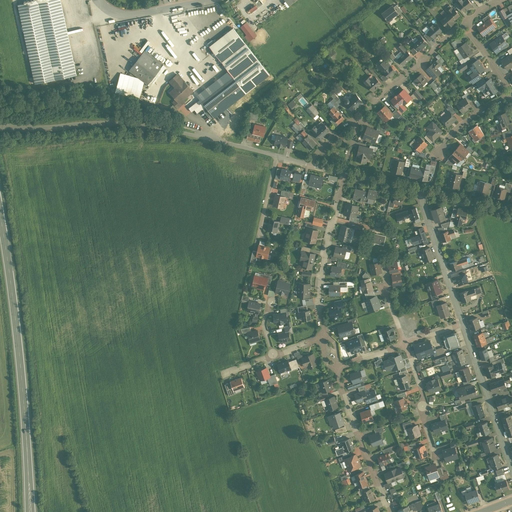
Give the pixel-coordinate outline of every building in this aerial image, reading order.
[(39,0),(24,3),(17,5),(35,84),(76,75),(75,69),(73,69),(58,0),(39,0)] [(468,0),(463,0),(463,1),(462,0),(458,0),(456,1),(457,2),(462,9),(464,11),(472,5),(468,0)] [(462,9),(457,2),(453,4),(459,11),(462,9)] [(392,5),(382,13),(388,21),(398,13),(395,9),(392,5)] [(444,18),(441,21),(446,27),(447,27),(448,28),(454,22),(453,21),(459,15),(454,9),(453,9),(449,5),(445,9),(449,14),(447,15),(444,18)] [(503,9),(499,11),(503,19),(507,17),(503,9)] [(485,22),(478,28),(480,31),(481,31),(484,35),(491,30),(490,28),(494,26),(489,20),(489,19),(485,22)] [(256,35),(246,23),(241,27),(247,35),(245,36),(249,41),(256,35)] [(436,24),(434,27),(432,25),(429,28),(431,29),(428,31),(430,34),(433,38),(434,38),(442,31),(436,24)] [(257,59),(233,28),(210,46),(234,77),(257,59)] [(158,29),(145,45),(165,61),(177,45),(158,29)] [(427,44),(420,35),(416,38),(418,39),(413,43),(419,50),(427,44)] [(498,38),(490,44),(496,53),(503,48),(502,47),(507,43),(504,40),(501,36),(498,38)] [(466,43),(458,48),(464,57),(464,58),(467,55),(472,52),(466,43)] [(407,51),(401,45),(398,48),(403,54),(407,51)] [(332,58),(335,57),(334,55),(337,53),(334,49),(329,52),(332,58)] [(144,51),(129,70),(139,78),(141,75),(149,82),(163,65),(144,51)] [(407,51),(403,54),(398,59),(403,65),(412,57),(407,51)] [(397,59),(392,53),(389,56),(395,62),(398,59),(397,59)] [(511,53),(502,61),(507,70),(511,66),(511,53)] [(394,62),(388,56),(385,59),(390,65),(394,62)] [(234,77),(233,77),(246,93),(270,75),(257,59),(234,77)] [(385,59),(382,62),(384,64),(380,67),(384,71),(382,72),(383,72),(384,71),(386,74),(389,77),(396,71),(390,65),(385,59)] [(484,69),(478,60),(469,65),(474,72),(476,75),(478,73),(484,69)] [(436,61),(426,69),(434,78),(441,73),(436,68),(439,65),(436,61)] [(464,62),(458,67),(462,71),(468,67),(464,62)] [(472,72),(467,76),(472,83),(474,82),(471,78),(476,75),(474,72),(473,73),(472,72)] [(476,75),(471,78),(474,82),(481,77),(478,73),(476,75)] [(193,91),(183,80),(183,81),(177,74),(169,81),(176,88),(179,85),(180,86),(174,92),(179,96),(172,102),(178,108),(185,101),(183,100),(193,91)] [(421,74),(415,80),(421,86),(427,81),(421,74)] [(373,78),(371,75),(364,81),(367,84),(373,91),(377,88),(376,87),(381,83),(381,84),(381,83),(375,77),(373,78)] [(233,77),(199,104),(198,101),(189,108),(192,112),(195,109),(198,113),(206,107),(214,118),(246,93),(233,77)] [(483,78),(476,83),(479,87),(482,85),(482,84),(486,82),(483,78)] [(486,82),(482,84),(482,85),(485,88),(486,91),(490,88),(491,89),(495,86),(490,79),(486,82)] [(410,96),(404,89),(396,96),(403,105),(410,99),(411,98),(410,96)] [(341,101),(334,92),(331,95),(333,99),(339,105),(340,105),(342,107),(346,104),(345,102),(343,100),(341,101)] [(345,100),(345,101),(346,103),(346,104),(352,110),(362,101),(356,94),(349,100),(348,99),(347,99),(346,99),(345,100)] [(413,94),(410,96),(411,98),(410,99),(414,104),(418,100),(413,94)] [(188,101),(190,105),(200,98),(198,95),(188,101)] [(403,105),(396,96),(396,95),(393,98),(394,98),(392,100),(392,101),(395,105),(395,104),(398,108),(400,109),(404,106),(403,105)] [(465,98),(457,105),(463,113),(471,106),(465,98)] [(339,105),(333,99),(331,101),(336,108),(339,105)] [(345,119),(335,109),(336,108),(331,102),(328,104),(329,106),(331,108),(328,111),(334,118),(333,118),(335,120),(332,122),(331,121),(330,121),(336,127),(345,119)] [(319,112),(312,105),(307,110),(313,117),(319,112)] [(456,112),(451,105),(446,108),(449,111),(453,115),(456,112)] [(392,113),(385,106),(378,112),(383,118),(384,117),(386,120),(393,115),(393,114),(392,113)] [(293,116),(295,114),(288,107),(286,109),(293,116)] [(401,115),(396,109),(392,113),(393,114),(393,115),(396,119),(401,115)] [(449,111),(446,114),(447,115),(441,119),(441,121),(443,123),(445,123),(448,126),(456,119),(453,115),(449,111)] [(509,123),(505,113),(497,116),(500,123),(497,125),(499,130),(507,127),(506,125),(509,123)] [(321,122),(316,127),(315,126),(311,129),(317,135),(317,136),(319,139),(329,130),(321,122)] [(443,132),(433,122),(429,125),(432,129),(427,134),(427,135),(433,141),(443,132)] [(255,125),(253,133),(248,132),(247,139),(259,142),(261,136),(262,133),(264,133),(265,127),(255,125)] [(477,125),(468,131),(475,141),(484,135),(477,125)] [(385,130),(378,126),(376,131),(380,132),(379,133),(383,135),(385,130)] [(376,131),(367,127),(363,138),(375,143),(379,133),(380,132),(376,131)] [(304,130),(299,134),(304,138),(308,135),(304,130)] [(510,130),(502,132),(504,139),(507,138),(507,137),(511,135),(511,133),(510,134),(509,130),(510,130)] [(287,137),(277,135),(275,144),(278,145),(282,146),(283,146),(285,146),(286,146),(287,138),(287,137)] [(316,144),(308,135),(304,138),(302,140),(310,149),(316,144)] [(433,141),(427,135),(425,137),(431,143),(433,141)] [(427,144),(420,137),(412,144),(417,149),(420,151),(421,150),(427,144)] [(465,149),(460,144),(453,153),(457,157),(459,155),(462,157),(467,151),(468,152),(469,151),(465,149)] [(474,150),(468,145),(465,149),(469,151),(468,152),(471,154),(474,150)] [(369,148),(360,146),(357,155),(357,160),(365,162),(366,158),(367,158),(370,159),(372,151),(372,149),(369,148)] [(423,152),(421,150),(420,151),(417,149),(416,151),(418,153),(417,156),(425,158),(426,153),(423,152)] [(457,157),(453,153),(448,158),(449,158),(454,163),(456,161),(457,163),(463,162),(464,161),(462,157),(459,155),(457,157)] [(404,162),(394,159),(391,172),(401,174),(404,162)] [(420,169),(412,167),(411,170),(409,176),(414,178),(414,177),(418,178),(420,169)] [(288,169),(285,169),(282,168),(282,169),(281,173),(280,178),(279,178),(283,179),(283,180),(286,180),(289,180),(292,171),(288,170),(288,169)] [(429,171),(420,169),(418,178),(427,180),(429,173),(429,171)] [(461,175),(451,172),(448,185),(458,188),(461,175)] [(323,178),(311,175),(309,184),(321,187),(323,178)] [(490,183),(480,181),(477,191),(487,193),(490,183)] [(504,189),(499,187),(497,192),(496,191),(495,197),(504,199),(506,191),(506,189),(504,189)] [(290,192),(282,190),(280,196),(285,197),(289,198),(290,192)] [(376,191),(369,190),(368,193),(356,190),(354,198),(374,203),(376,191)] [(404,196),(395,194),(394,198),(393,202),(394,203),(402,205),(404,196)] [(280,196),(276,195),(273,205),(283,208),(285,197),(280,196)] [(315,201),(301,197),(299,207),(297,215),(304,217),(306,209),(312,210),(313,210),(315,201)] [(358,206),(347,203),(344,214),(350,216),(356,217),(358,206)] [(446,218),(442,206),(432,209),(436,222),(446,218)] [(417,207),(409,210),(411,216),(412,219),(415,218),(420,217),(417,207)] [(467,211),(459,209),(458,209),(457,213),(455,223),(461,225),(463,218),(465,219),(467,211)] [(409,210),(396,214),(398,220),(399,220),(405,218),(411,216),(409,210)] [(323,220),(314,217),(313,224),(321,226),(323,220)] [(276,232),(279,222),(270,220),(267,230),(268,230),(269,231),(270,232),(271,231),(276,232)] [(352,228),(342,225),(339,238),(349,241),(352,228)] [(318,230),(308,228),(307,232),(308,232),(306,240),(305,240),(315,243),(318,230)] [(448,230),(439,233),(442,242),(443,242),(444,244),(448,243),(448,240),(451,239),(448,232),(448,230)] [(454,230),(448,232),(451,239),(457,237),(454,230)] [(385,236),(371,233),(370,236),(372,237),(370,242),(383,245),(385,236)] [(419,234),(409,238),(411,245),(419,242),(420,245),(428,242),(425,233),(419,234)] [(270,247),(259,245),(258,252),(257,256),(267,258),(270,247)] [(342,248),(336,247),(334,256),(344,258),(346,251),(346,249),(342,248)] [(429,247),(421,250),(425,262),(433,259),(429,247)] [(310,253),(303,251),(300,260),(304,261),(302,267),(312,269),(313,263),(314,263),(314,262),(313,262),(314,258),(314,255),(315,255),(315,254),(310,253)] [(467,258),(457,261),(460,268),(462,267),(461,264),(468,262),(467,258)] [(457,260),(449,263),(452,271),(460,268),(457,261),(457,260)] [(379,262),(370,264),(372,274),(381,272),(380,268),(379,262)] [(396,262),(388,263),(389,269),(390,269),(391,272),(392,271),(393,274),(400,273),(400,269),(399,270),(398,266),(397,266),(396,262)] [(337,267),(332,266),(330,275),(340,276),(342,268),(337,267)] [(393,274),(392,274),(393,280),(392,280),(393,286),(401,284),(400,280),(401,279),(400,273),(393,274)] [(260,276),(255,275),(253,283),(252,283),(251,287),(257,288),(257,287),(263,289),(264,285),(266,284),(267,278),(265,278),(260,276)] [(363,280),(361,280),(363,289),(363,288),(364,292),(372,290),(373,290),(371,281),(369,282),(369,279),(368,279),(363,280)] [(438,279),(429,282),(431,288),(430,289),(432,294),(437,293),(442,291),(438,279)] [(285,281),(279,280),(276,282),(275,286),(277,288),(276,292),(280,293),(284,294),(284,293),(288,294),(290,283),(285,282),(285,281)] [(340,285),(329,285),(329,295),(340,295),(340,287),(340,285)] [(479,286),(468,290),(470,296),(482,293),(479,286)] [(372,290),(364,292),(367,300),(375,297),(372,290)] [(468,290),(460,293),(463,302),(471,300),(470,296),(468,290)] [(375,297),(367,300),(365,300),(366,302),(362,303),(364,307),(367,306),(369,310),(375,308),(376,311),(378,310),(377,307),(379,306),(378,301),(376,302),(376,300),(377,300),(376,297),(375,297)] [(261,304),(249,301),(247,310),(259,313),(261,304)] [(441,303),(437,305),(438,305),(440,312),(439,313),(441,317),(451,314),(449,310),(446,302),(441,303)] [(335,307),(329,308),(331,318),(334,318),(335,319),(337,319),(338,317),(342,316),(341,307),(340,306),(335,307)] [(307,310),(301,311),(302,320),(311,319),(310,310),(307,310)] [(281,314),(274,315),(275,323),(279,322),(279,324),(283,323),(283,322),(287,321),(286,315),(286,313),(281,314)] [(477,317),(468,320),(471,330),(480,327),(477,317)] [(508,321),(502,323),(504,329),(510,327),(508,321)] [(349,323),(338,326),(341,337),(355,333),(356,331),(355,328),(353,327),(352,324),(352,322),(349,323)] [(388,330),(382,332),(386,341),(396,337),(394,334),(395,334),(393,331),(392,328),(388,330)] [(257,330),(252,331),(251,331),(248,332),(250,341),(254,340),(255,341),(260,339),(257,330)] [(285,331),(278,333),(280,342),(290,340),(289,332),(288,331),(285,331)] [(458,338),(456,332),(443,336),(447,349),(461,345),(458,338)] [(483,332),(473,335),(475,341),(485,337),(484,337),(483,333),(483,332)] [(485,337),(475,341),(477,346),(483,344),(483,345),(487,344),(486,343),(487,343),(485,339),(485,337)] [(359,339),(349,343),(350,345),(349,346),(351,351),(352,351),(352,352),(362,348),(362,346),(359,339)] [(429,340),(414,346),(418,358),(434,353),(429,340)] [(486,348),(479,351),(482,359),(489,357),(487,351),(486,348)] [(462,349),(453,352),(455,359),(464,356),(462,349)] [(302,358),(302,360),(305,366),(311,364),(312,366),(317,364),(313,353),(302,358)] [(444,353),(437,355),(438,360),(440,359),(442,363),(447,361),(449,361),(447,356),(446,357),(444,353)] [(494,361),(499,359),(497,354),(493,355),(489,357),(491,362),(494,361)] [(387,370),(395,368),(395,369),(399,367),(404,366),(403,364),(400,355),(389,359),(383,361),(387,370)] [(449,361),(447,361),(448,366),(456,363),(457,365),(466,362),(464,356),(455,359),(449,361)] [(288,360),(278,365),(282,374),(292,369),(288,360)] [(442,363),(440,364),(443,372),(450,370),(448,366),(447,361),(442,363)] [(495,364),(493,365),(496,374),(501,372),(500,367),(502,366),(501,364),(500,362),(495,364)] [(492,365),(484,367),(488,377),(496,374),(493,365),(492,365)] [(267,367),(257,371),(260,380),(267,377),(270,376),(267,367)] [(468,367),(459,370),(459,371),(456,372),(460,382),(462,381),(463,381),(468,379),(472,378),(468,367)] [(360,370),(350,374),(354,383),(363,380),(360,370)] [(275,374),(270,376),(267,377),(270,385),(278,382),(275,374)] [(401,377),(397,378),(401,389),(410,386),(406,375),(401,377)] [(241,377),(230,381),(231,382),(233,388),(234,391),(234,390),(244,387),(241,377)] [(329,379),(319,382),(322,392),(327,391),(332,389),(329,379)] [(429,382),(427,383),(430,393),(441,389),(437,379),(434,380),(434,379),(429,381),(429,382)] [(499,380),(490,383),(493,391),(501,388),(499,380)] [(471,385),(457,389),(460,399),(461,399),(464,398),(469,396),(477,394),(474,386),(471,386),(471,385)] [(365,390),(354,394),(357,402),(366,399),(368,399),(366,393),(365,390)] [(375,390),(366,393),(368,399),(366,399),(367,402),(377,399),(375,390)] [(329,397),(325,399),(329,410),(338,406),(334,395),(329,397)] [(507,396),(496,400),(499,409),(503,408),(503,407),(510,405),(508,398),(507,396)] [(398,399),(394,401),(396,407),(394,407),(396,411),(397,410),(398,411),(407,407),(406,404),(407,404),(405,401),(403,398),(398,399)] [(480,403),(472,406),(476,417),(484,415),(480,404),(481,404),(480,403)] [(370,409),(361,413),(364,422),(373,419),(370,409)] [(336,413),(335,413),(335,414),(328,416),(330,421),(333,420),(335,427),(344,424),(343,420),(340,412),(336,413)] [(511,419),(510,415),(502,418),(503,423),(504,423),(505,427),(511,424),(511,419)] [(441,420),(432,423),(435,432),(447,428),(444,420),(444,419),(441,420)] [(486,422),(478,424),(482,434),(490,431),(486,422)] [(413,426),(407,428),(410,438),(420,435),(417,425),(413,426)] [(376,434),(374,435),(373,434),(369,436),(373,446),(383,442),(379,433),(379,432),(376,434)] [(491,437),(483,440),(486,447),(484,447),(486,452),(495,448),(491,437)] [(350,438),(341,442),(343,447),(345,451),(353,448),(350,438)] [(421,446),(420,446),(419,446),(419,447),(414,449),(417,455),(418,456),(419,457),(427,455),(424,445),(421,446)] [(452,447),(443,450),(446,461),(458,457),(454,447),(454,446),(452,447)] [(350,453),(338,458),(340,462),(344,460),(344,459),(351,456),(350,453)] [(388,453),(379,456),(380,457),(379,458),(378,459),(381,465),(384,464),(386,465),(387,462),(388,462),(387,461),(390,460),(388,453)] [(351,456),(344,459),(344,460),(346,465),(346,466),(347,469),(348,469),(348,470),(353,468),(354,468),(356,468),(356,467),(360,465),(356,454),(351,456)] [(498,454),(488,457),(489,461),(490,461),(493,468),(501,465),(498,454)] [(435,464),(425,467),(429,477),(439,474),(437,468),(435,464)] [(396,468),(388,471),(389,472),(385,474),(388,482),(388,483),(391,481),(404,476),(400,467),(399,468),(396,469),(396,468)] [(363,471),(355,475),(359,484),(367,481),(363,471)] [(506,479),(495,483),(497,491),(504,489),(504,490),(509,488),(506,479)] [(367,481),(359,484),(357,485),(359,489),(358,490),(361,489),(369,486),(367,481)] [(370,489),(362,492),(366,501),(374,498),(370,488),(370,489)] [(468,492),(465,493),(465,494),(468,503),(480,499),(476,489),(468,492)] [(415,503),(408,505),(409,508),(410,510),(412,509),(413,511),(417,510),(415,503)] [(442,511),(439,503),(428,507),(429,511),(442,511)]
